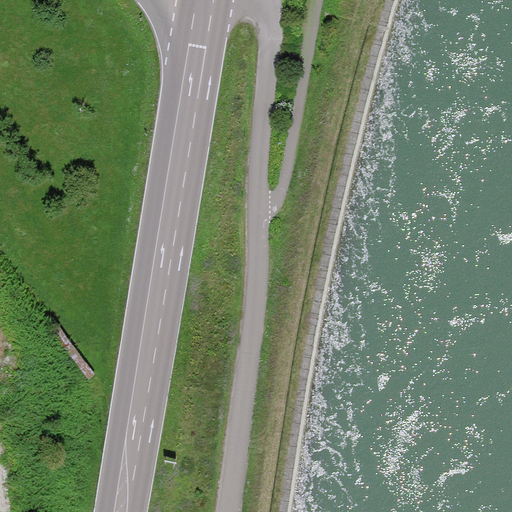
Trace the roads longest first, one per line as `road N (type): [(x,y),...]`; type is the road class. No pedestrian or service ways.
road 1 (track): [(360,0),(321,160),(263,511)]
road 2 (primary): [(199,0),(117,511)]
road 3 (unclassified): [(265,0),(257,291),(227,511)]
